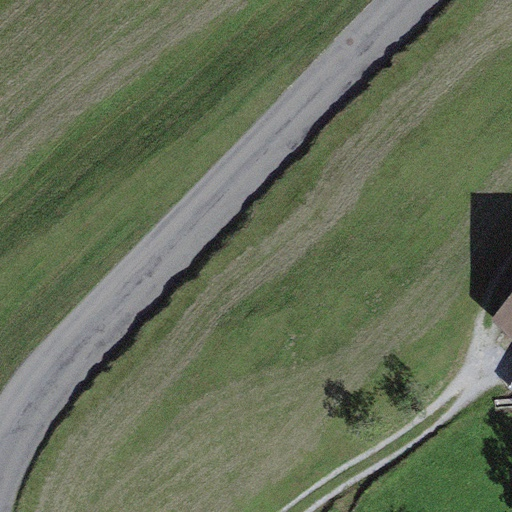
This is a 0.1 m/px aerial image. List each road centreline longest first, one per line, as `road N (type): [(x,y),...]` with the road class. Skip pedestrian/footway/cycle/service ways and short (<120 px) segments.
road 1 (tertiary): [(406,0),(30,401),(0,453)]
road 2 (track): [(277,511),(460,379),(511,266)]
